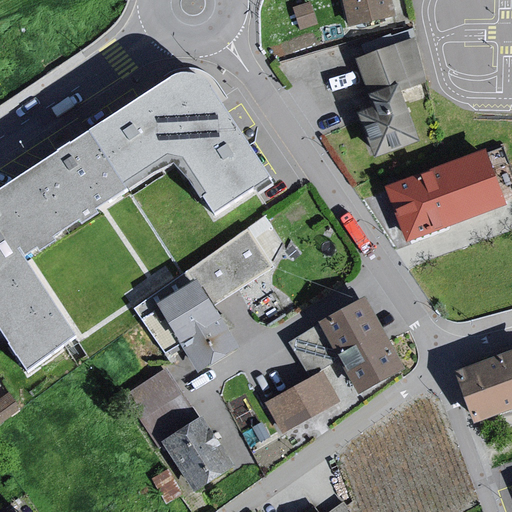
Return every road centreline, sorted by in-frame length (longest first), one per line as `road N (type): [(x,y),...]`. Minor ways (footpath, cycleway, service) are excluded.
road 1 (residential): [(437,363),(220,29)]
road 2 (residential): [(437,363),(233,511)]
road 3 (residential): [(0,138),(164,28)]
road 4 (residential): [(493,511),(437,363)]
